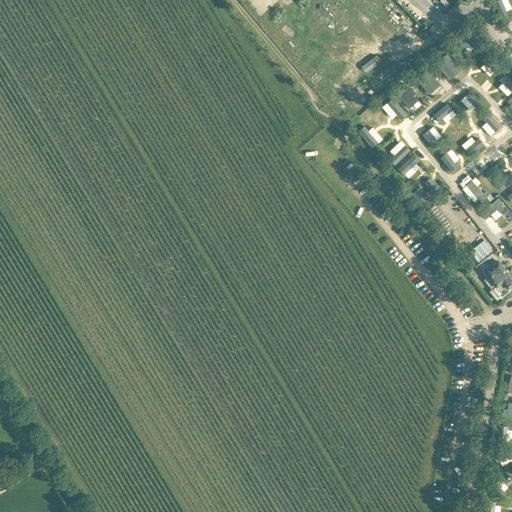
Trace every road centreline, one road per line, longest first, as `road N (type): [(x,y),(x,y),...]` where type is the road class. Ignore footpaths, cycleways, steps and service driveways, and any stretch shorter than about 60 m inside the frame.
road 1 (track): [(446,496),(466,386),(463,334),(438,289),(336,167)]
road 2 (unclassified): [(484,308),(495,353),(468,511)]
road 3 (unclassified): [(234,0),(323,106)]
